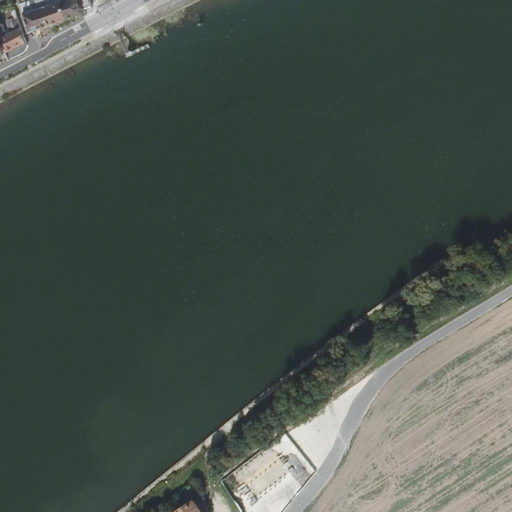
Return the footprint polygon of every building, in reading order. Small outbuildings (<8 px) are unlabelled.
[(24,15),(31,33),(51,25),(41,0),(36,0),(40,9),(35,11),(30,0),(21,4),(24,15)] [(36,0),(30,0),(35,11),(40,9),(36,0)] [(41,0),(51,25),(68,19),(61,0),(41,0)] [(61,0),(68,19),(87,13),(85,9),(82,0),(61,0)] [(7,33),(3,23),(1,24),(0,23),(0,36),(7,51),(11,59),(25,53),(27,50),(29,45),(27,42),(25,35),(20,22),(16,11),(16,9),(12,11),(13,11),(7,13),(8,21),(7,21),(11,32),(7,33)] [(257,499),(291,471),(271,446),(236,474),(257,499)] [(181,511),(201,511),(195,502),(181,511)]
